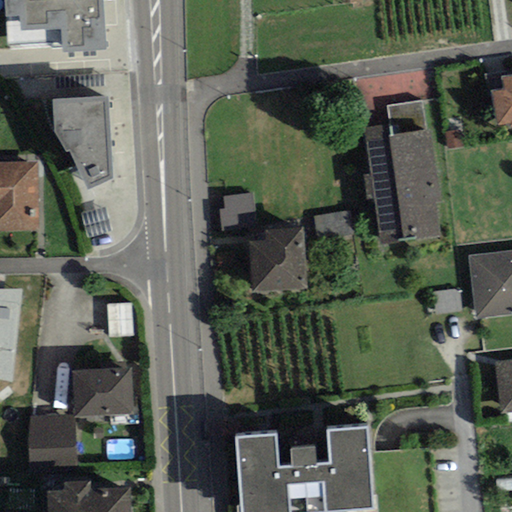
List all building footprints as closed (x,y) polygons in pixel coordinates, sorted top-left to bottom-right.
[(3,0),(6,46),(62,43),(62,53),(106,50),(102,0),(3,0)] [(502,90),(490,92),(495,125),(509,123),(510,128),(511,127),(511,74),(500,76),(502,90)] [(107,97),(53,99),(54,132),(67,153),(70,151),(87,190),(112,178),(107,97)] [(390,126),(391,136),(426,131),(422,101),(387,106),(390,126)] [(426,131),(391,136),(390,126),(364,129),(380,245),(439,237),(435,203),(441,202),(431,131),(426,131)] [(37,164),(0,163),(0,230),(38,230),(37,164)] [(219,211),(222,233),(256,229),(252,194),(223,198),(225,210),(219,211)] [(105,207),(81,214),(88,239),(111,233),(105,207)] [(312,217),(317,242),(354,235),(349,210),(312,217)] [(308,290),(302,228),(264,231),(265,241),(249,243),(254,294),(308,290)] [(511,314),(511,250),(469,255),(475,319),(511,314)] [(22,289),(0,289),(0,380),(11,383),(22,289)] [(132,337),(131,303),(107,304),(108,337),(132,337)] [(498,413),(511,411),(511,360),(493,362),(498,413)] [(132,369),(126,369),(125,363),(102,364),(102,371),(72,372),(74,417),(134,414),(132,369)] [(75,469),(72,417),(27,419),(30,471),(75,469)] [(275,434),(235,437),(239,511),(319,511),(373,509),(367,430),(330,432),(332,464),(317,465),(315,447),(290,449),(291,466),(277,467),(275,434)] [(47,511),(129,511),(129,488),(90,489),(89,481),(63,482),(64,490),(46,491),(47,511)]
